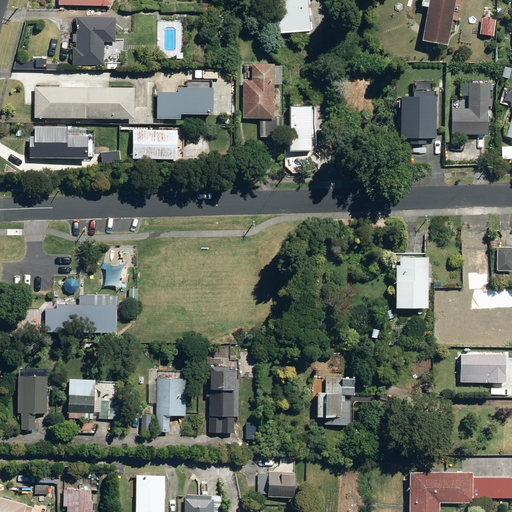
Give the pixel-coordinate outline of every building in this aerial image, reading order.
[(278,0),(281,34),(311,32),(308,0),(278,0)] [(423,42),(449,47),(457,0),(423,0),(422,7),(429,9),(423,42)] [(143,25),(162,25),(162,15),(143,14),(143,25)] [(74,66),(104,66),(105,43),(116,43),(116,18),(77,18),(77,48),(74,48),(74,66)] [(481,35),(495,36),(496,20),(482,19),(481,35)] [(115,55),(115,65),(131,64),(131,61),(135,62),(135,55),(115,55)] [(261,138),(283,138),(283,118),(274,118),(274,85),(283,84),(283,67),(274,67),(275,65),(253,65),(253,81),(244,81),(244,119),(261,119),(261,138)] [(502,77),(510,79),(511,70),(511,68),(505,67),(502,77)] [(488,134),(489,82),(470,82),(470,108),(452,108),(452,134),(488,134)] [(35,119),(84,119),(85,88),(35,88),(35,119)] [(134,89),(85,88),(84,119),(134,120),(134,89)] [(157,119),(181,120),(181,115),(212,115),(213,89),(178,89),(178,93),(158,93),(157,119)] [(436,138),(436,92),(414,92),(414,95),(401,95),(401,138),(414,138),(414,144),(427,144),(427,138),(436,138)] [(293,107),(291,151),(312,152),(313,107),(293,107)] [(30,159),(88,159),(88,138),(67,138),(68,128),(35,127),(35,137),(30,137),(30,159)] [(133,160),(177,161),(177,131),(134,130),(133,160)] [(101,152),(102,163),(120,162),(119,151),(101,152)] [(496,269),(511,270),(511,246),(496,245),(496,248),(491,248),(491,253),(496,253),(496,269)] [(394,306),(427,306),(427,254),(397,254),(398,262),(394,262),(394,306)] [(128,300),(136,300),(136,287),(128,287),(128,300)] [(43,329),(114,330),(114,294),(77,294),(78,303),(56,303),(56,307),(43,307),(43,329)] [(384,310),(387,318),(393,316),(390,308),(384,310)] [(399,322),(382,321),(382,330),(372,329),(371,336),(399,337),(399,322)] [(414,323),(414,337),(422,337),(422,323),(414,323)] [(506,356),(462,355),(461,382),(506,383),(506,356)] [(208,431),(233,431),(233,414),(236,414),(237,368),(232,368),(232,365),(226,365),(226,368),(216,368),(216,365),(208,365),(208,431)] [(16,373),(16,411),(39,411),(45,411),(45,373),(43,373),(43,366),(19,366),(19,373),(16,373)] [(314,422),(352,423),(353,400),(375,400),(375,392),(351,392),(351,376),(334,375),(334,389),(315,388),(314,422)] [(97,417),(117,417),(117,399),(99,399),(99,379),(94,379),(94,394),(92,394),(93,377),(67,376),(66,416),(91,417),(91,410),(99,410),(99,413),(97,413),(97,417)] [(156,430),(168,430),(168,414),(183,413),(183,376),(157,376),(156,430)] [(256,408),(245,408),(245,418),(256,418),(256,408)] [(151,415),(141,415),(140,434),(150,435),(151,415)] [(35,481),(53,482),(53,467),(36,466),(35,481)] [(267,492),(267,496),(291,496),(291,470),(267,470),(267,471),(257,472),(257,492),(267,492)] [(407,511),(438,511),(439,501),(472,501),(472,496),(511,496),(511,476),(472,476),(472,471),(407,471),(407,511)] [(133,511),(161,511),(162,473),(135,472),(133,511)] [(36,485),(36,494),(49,494),(49,485),(36,485)] [(64,511),(91,511),(92,508),(90,508),(90,498),(88,498),(88,488),(62,488),(62,504),(65,504),(64,511)] [(0,511),(29,511),(31,506),(24,504),(24,502),(0,495),(0,511)] [(183,511),(220,511),(220,495),(211,495),(211,497),(183,496),(183,511)]
